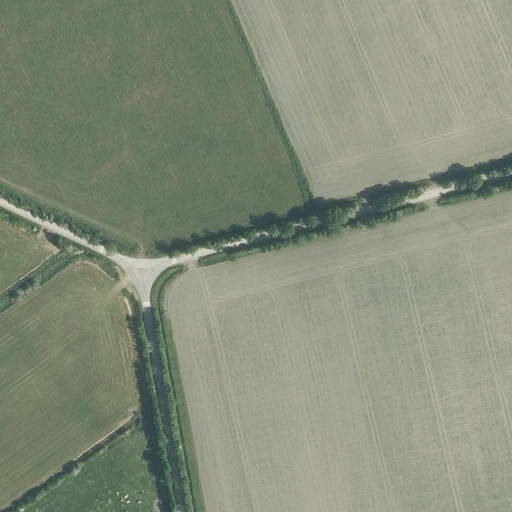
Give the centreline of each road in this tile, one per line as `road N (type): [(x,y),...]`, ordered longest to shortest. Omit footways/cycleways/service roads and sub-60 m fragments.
road 1 (unclassified): [(158,263),(511,174)]
road 2 (unclassified): [(181,511),(141,285)]
road 3 (unclassified): [(132,264),(0,201)]
